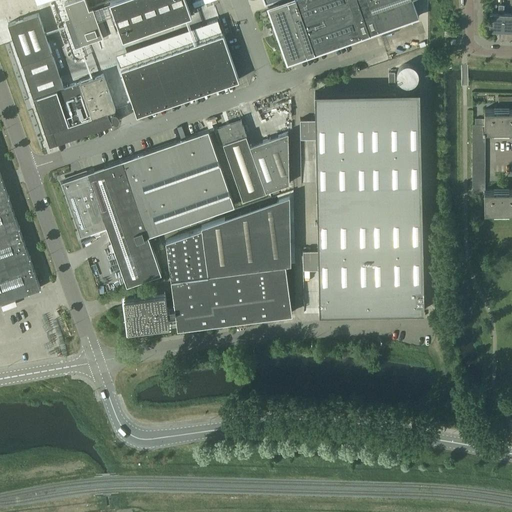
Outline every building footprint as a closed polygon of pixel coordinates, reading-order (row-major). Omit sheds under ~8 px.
[(34,0),(0,0),(8,23),(34,97),(50,144),(67,138),(95,128),(109,124),(112,123),(110,117),(113,117),(113,118),(114,119),(114,120),(115,120),(116,121),(117,121),(118,121),(119,120),(119,119),(120,118),(120,117),(120,116),(119,115),(119,114),(119,113),(118,113),(118,112),(117,112),(116,111),(115,111),(115,109),(116,108),(115,108),(115,107),(103,73),(72,84),(64,86),(39,13),(34,0)] [(100,37),(86,0),(69,0),(65,2),(80,44),(100,37)] [(110,0),(123,37),(192,13),(187,0),(110,0)] [(399,28),(397,23),(419,16),(413,0),(288,0),(269,7),(275,26),(271,28),(274,35),(278,33),(288,62),(328,48),(363,35),(379,30),(380,33),(380,34),(381,35),(399,28)] [(489,30),(502,31),(503,13),(504,4),(499,4),(498,12),(490,12),(489,30)] [(502,31),(511,31),(511,13),(503,13),(502,31)] [(125,77),(133,102),(137,114),(146,111),(163,106),(165,105),(186,98),(188,97),(212,89),(214,88),(231,82),(233,81),(239,79),(224,34),(224,33),(223,33),(222,33),(217,19),(208,23),(212,36),(130,65),(125,77)] [(418,75),(419,74),(418,73),(418,72),(418,71),(418,70),(417,69),(417,68),(416,67),(415,66),(415,65),(414,65),(413,64),(412,64),(411,63),(410,63),(409,63),(408,63),(407,63),(406,63),(405,63),(404,64),(403,64),(402,65),(401,65),(400,66),(399,67),(399,68),(398,69),(398,70),(397,71),(397,72),(397,73),(397,74),(397,75),(397,76),(397,77),(398,78),(398,79),(399,80),(400,81),(400,82),(401,82),(402,83),(403,83),(404,84),(405,84),(406,84),(407,85),(409,84),(410,84),(412,84),(413,83),(414,82),(415,82),(416,81),(417,80),(417,79),(418,78),(418,77),(418,76),(418,75)] [(301,130),(315,130),(318,249),(303,249),(303,262),(303,264),(303,291),(304,291),(304,293),(303,293),(304,308),(303,261),(318,260),(318,262),(319,314),(320,314),(320,312),(322,311),(322,308),(422,306),(422,309),(425,309),(420,89),(417,89),(417,96),(318,98),(317,91),(315,91),(315,118),(300,118),(300,137),(300,139),(301,167),(301,169),(301,184),(302,184),(301,130)] [(504,108),(484,108),(484,124),(484,129),(485,129),(499,129),(500,127),(501,127),(503,127),(503,129),(511,129),(511,108),(509,108),(509,102),(511,102),(511,95),(498,95),(498,102),(504,102),(504,108)] [(219,127),(219,126),(218,127),(244,199),(289,183),(288,131),(250,145),(241,119),(240,119),(241,120),(219,127)] [(484,124),(473,124),(472,141),(485,141),(485,139),(485,129),(484,129),(484,124)] [(74,174),(73,176),(63,180),(81,234),(107,225),(127,284),(161,273),(148,235),(235,205),(209,130),(80,174),(78,173),(74,174)] [(0,301),(41,287),(0,170),(0,301)] [(472,191),(484,191),(484,189),(485,189),(485,178),(472,178),(472,191)] [(484,189),(484,191),(484,210),(511,209),(511,188),(509,189),(509,191),(504,191),(504,189),(485,189),(484,189)] [(135,296),(126,298),(125,297),(125,298),(127,307),(126,307),(126,308),(127,308),(128,317),(127,317),(127,318),(128,318),(129,327),(129,328),(129,327),(139,326),(144,325),(145,330),(150,330),(149,325),(159,323),(159,324),(159,323),(169,322),(169,323),(169,322),(168,313),(168,312),(176,311),(178,327),(275,315),(275,314),(292,312),(286,263),(295,262),(294,243),(293,189),(278,195),(278,196),(202,225),(202,227),(166,239),(175,306),(167,307),(166,303),(167,303),(167,302),(166,302),(165,293),(165,292),(155,294),(155,293),(155,294),(145,295),(145,294),(145,295),(136,296),(135,296)]
